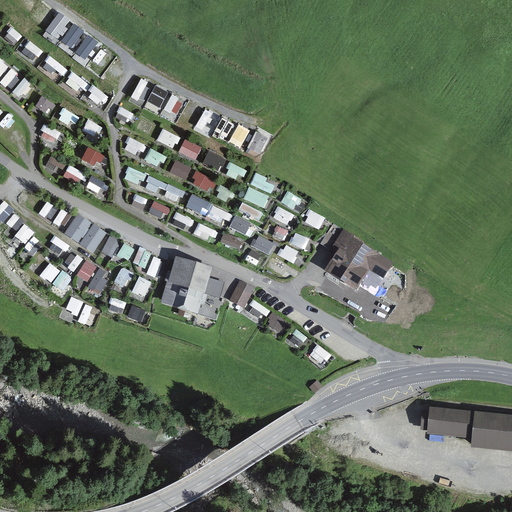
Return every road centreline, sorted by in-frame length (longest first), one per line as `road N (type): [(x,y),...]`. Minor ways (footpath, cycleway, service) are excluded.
road 1 (unclassified): [(397,378),(391,358),(305,306),(117,224),(0,157)]
road 2 (secondary): [(140,511),(340,397),(397,378)]
road 3 (track): [(354,392),(382,442),(484,475),(511,473)]
